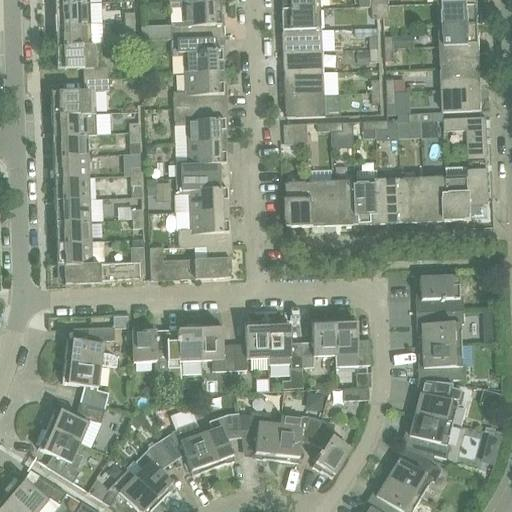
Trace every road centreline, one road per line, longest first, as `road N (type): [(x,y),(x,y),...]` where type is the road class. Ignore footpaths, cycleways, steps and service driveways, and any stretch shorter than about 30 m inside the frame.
road 1 (residential): [(254,293),(372,290),(379,304),(377,417),(321,511)]
road 2 (residential): [(254,293),(249,164),(259,138),(257,0)]
road 3 (residential): [(25,297),(254,293)]
road 4 (residential): [(25,297),(17,142)]
road 5 (residential): [(17,142),(12,0)]
